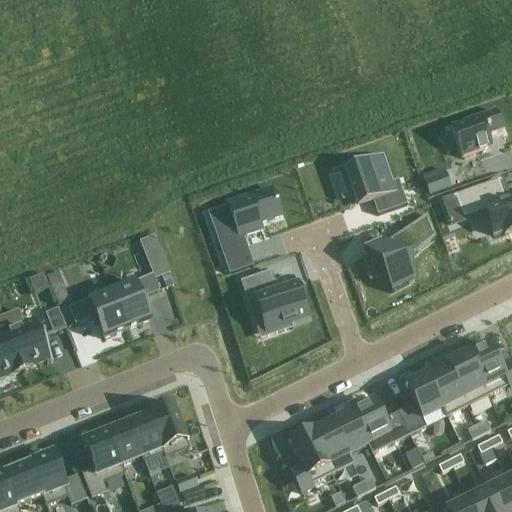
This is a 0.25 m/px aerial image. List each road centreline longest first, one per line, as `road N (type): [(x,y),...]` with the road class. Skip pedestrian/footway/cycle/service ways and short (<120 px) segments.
road 1 (residential): [(227,428),(212,380),(199,365),(180,361),(0,432)]
road 2 (residential): [(511,283),(359,361)]
road 3 (residential): [(359,361),(227,428)]
road 4 (residential): [(313,226),(359,361)]
